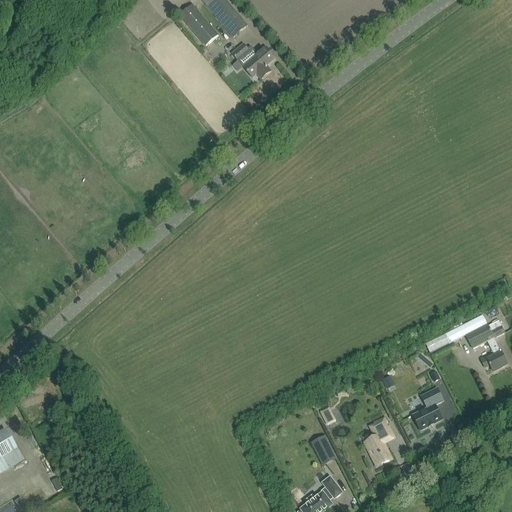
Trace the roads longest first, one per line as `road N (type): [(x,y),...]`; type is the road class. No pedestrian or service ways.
road 1 (tertiary): [(0,372),(356,65),(445,0)]
road 2 (track): [(379,511),(484,433)]
